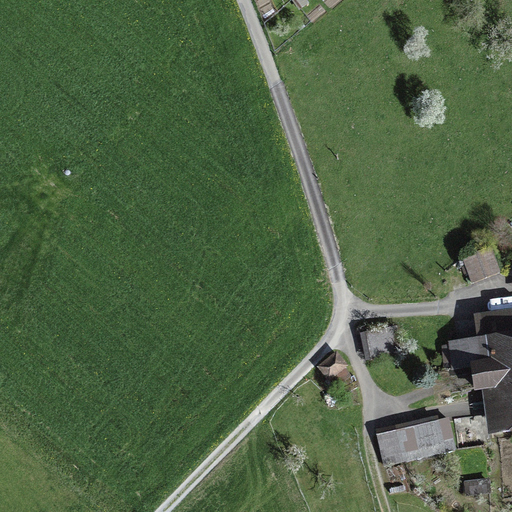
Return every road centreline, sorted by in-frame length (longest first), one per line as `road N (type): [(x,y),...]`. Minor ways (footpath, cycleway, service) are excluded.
road 1 (track): [(171,511),(351,322),(266,40),(242,0)]
road 2 (track): [(388,511),(374,466),(371,388),(351,322)]
